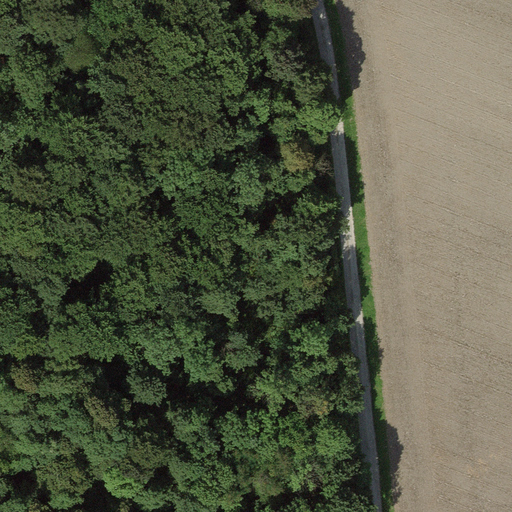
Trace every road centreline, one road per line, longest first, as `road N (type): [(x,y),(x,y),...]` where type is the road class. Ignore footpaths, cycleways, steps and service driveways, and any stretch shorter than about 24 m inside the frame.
road 1 (track): [(373,511),(323,0)]
road 2 (track): [(367,445),(117,327),(0,292)]
